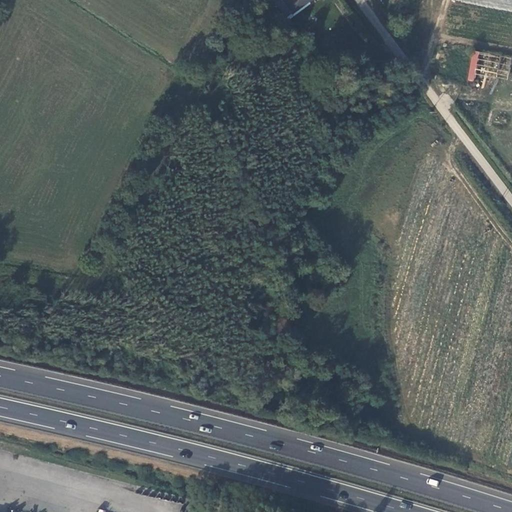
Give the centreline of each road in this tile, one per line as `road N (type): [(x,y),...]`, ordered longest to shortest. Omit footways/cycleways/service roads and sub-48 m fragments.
road 1 (trunk): [(506,511),(346,462),(0,378)]
road 2 (trunk): [(0,409),(403,511)]
road 3 (unclassified): [(511,201),(365,0)]
